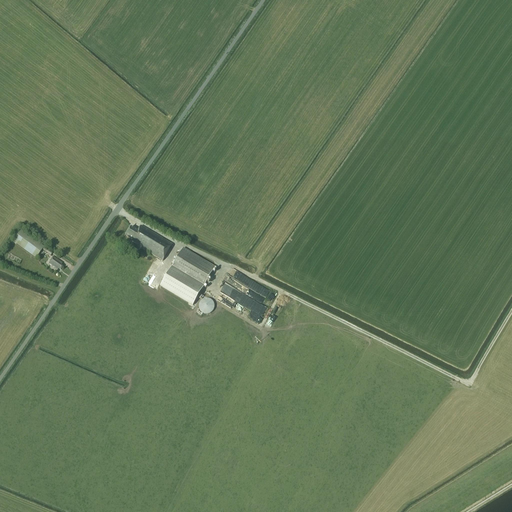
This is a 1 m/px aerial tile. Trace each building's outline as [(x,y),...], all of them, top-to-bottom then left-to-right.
[(138,231),(131,227),(125,236),(132,241),(132,242),(136,245),(136,246),(163,261),(172,245),(141,226),(138,231)] [(53,253),(45,247),(21,230),(13,240),(17,243),(16,244),(36,259),(43,250),(50,256),(53,253)] [(161,286),(193,305),(215,267),(183,248),(161,286)] [(123,264),(126,259),(110,249),(107,255),(123,264)] [(59,269),(60,271),(63,267),(61,265),(62,264),(53,258),(48,264),(58,271),(59,269)] [(131,268),(134,263),(128,260),(125,265),(131,268)] [(235,301),(262,316),(267,307),(262,304),(265,298),(253,291),(250,297),(225,284),(221,292),(229,296),(227,301),(223,298),(221,302),(232,307),(235,301)] [(274,302),(278,292),(274,290),(270,300),(274,302)] [(203,313),(204,314),(205,314),(206,314),(207,314),(208,314),(209,314),(210,314),(210,313),(211,313),(212,312),(213,311),(213,310),(214,310),(214,309),(214,308),(215,307),(215,306),(215,305),(214,304),(214,303),(214,302),(213,302),(213,301),(212,300),(211,300),(211,299),(210,299),(209,299),(208,298),(207,298),(206,298),(205,298),(204,299),(203,299),(202,300),(201,300),(201,301),(200,301),(200,302),(199,303),(199,304),(199,305),(199,306),(199,307),(199,308),(199,309),(200,310),(200,311),(201,311),(201,312),(202,312),(202,313),(203,313)]
